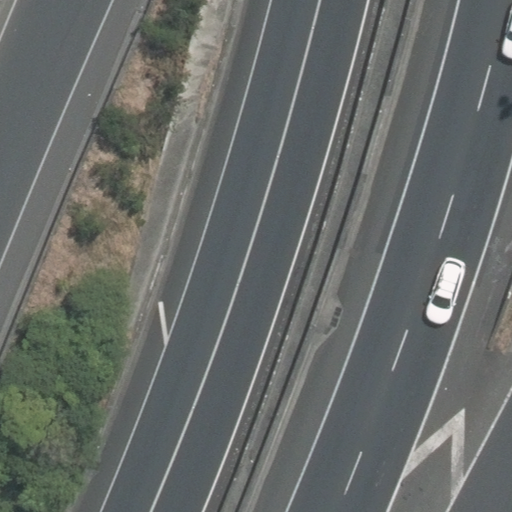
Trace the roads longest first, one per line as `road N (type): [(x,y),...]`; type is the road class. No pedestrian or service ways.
road 1 (motorway): [(319,0),(287,136),(149,511)]
road 2 (motorway): [(506,0),(349,511)]
road 3 (motorway): [(64,0),(0,151)]
